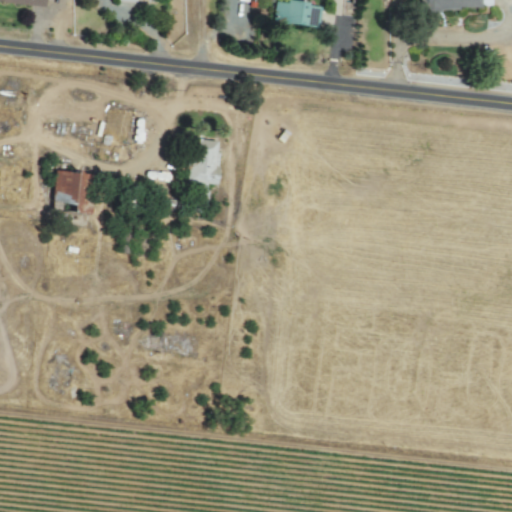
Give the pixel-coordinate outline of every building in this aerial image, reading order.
[(0,0),(0,2),(44,8),(44,0),(0,0)] [(480,0),(419,0),(419,10),(480,10),(480,0)] [(320,6),(284,2),(284,3),(274,2),(272,24),(318,28),(320,6)] [(217,142),(190,140),(187,183),(214,185),(217,142)] [(50,204),(71,205),(70,214),(89,216),(92,175),(52,172),(50,204)]
